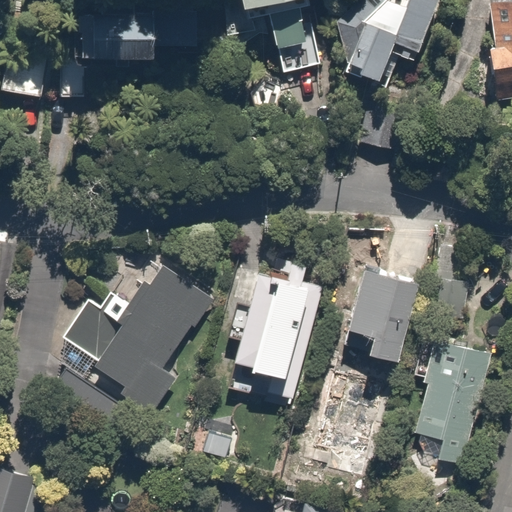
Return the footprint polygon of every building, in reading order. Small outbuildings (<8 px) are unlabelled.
[(241,0),(245,16),(268,11),(280,71),(320,63),(308,3),(324,0),(241,0)] [(353,0),(329,58),(376,78),(392,39),(419,50),(439,0),(353,0)] [(511,0),(481,0),(490,39),(481,41),(493,99),(511,95),(511,0)] [(74,9),(73,57),(155,58),(155,41),(208,42),(209,11),(74,9)] [(46,58),(4,54),(0,89),(0,91),(42,96),(46,58)] [(88,69),(59,66),(57,95),(86,97),(88,69)] [(406,118),(358,107),(349,144),(398,155),(406,118)] [(213,298),(161,261),(131,303),(108,287),(98,301),(86,292),(36,363),(107,413),(122,392),(148,411),(174,373),(165,366),(213,298)] [(322,288),(242,267),(221,345),(245,352),(236,384),(292,399),(322,288)] [(468,278),(436,271),(428,312),(460,318),(468,278)] [(334,471),(366,479),(404,311),(369,303),(365,320),(329,311),(298,445),(338,454),(334,471)] [(490,345),(434,332),(408,450),(465,462),(490,345)] [(35,511),(45,477),(0,464),(0,511),(35,511)] [(362,511),(302,494),(299,504),(270,495),(264,511),(362,511)]
